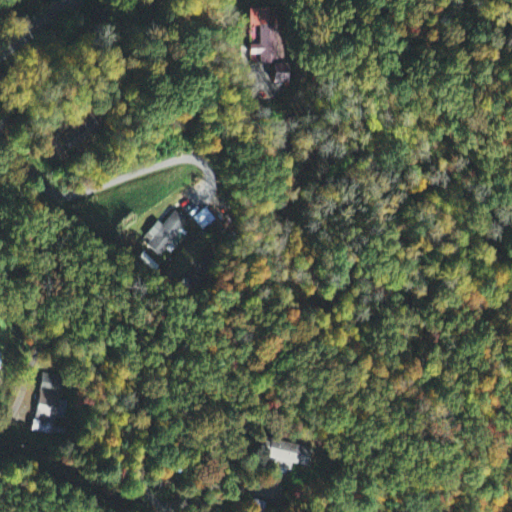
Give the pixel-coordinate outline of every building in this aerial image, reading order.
[(273,85),(302,85),(302,68),(284,68),(284,11),(247,11),(247,28),(258,28),(258,47),(249,47),(249,62),(259,62),(259,66),(272,66),(273,85)] [(72,157),(104,133),(90,116),(59,139),(72,157)] [(214,224),(205,211),(192,219),(201,233),(214,224)] [(32,434),(56,438),(59,420),(67,421),(70,404),(61,402),(65,381),(42,377),(32,434)] [(281,464),(279,470),(289,473),(291,466),(303,469),(308,452),(264,440),(259,458),(281,464)]
